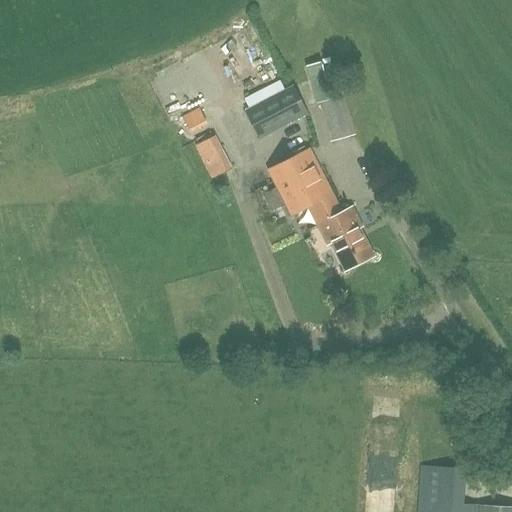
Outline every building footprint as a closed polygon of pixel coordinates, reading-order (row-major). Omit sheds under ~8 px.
[(330,100),(321,103),(332,141),(355,135),(345,96),(338,75),(324,79),(330,100)] [(293,88),(244,113),(258,142),(308,117),(293,88)] [(200,146),(215,180),(236,170),(222,137),(200,146)] [(307,206),(317,226),(341,214),(340,213),(309,150),(269,170),(291,214),(307,206)] [(341,214),(317,226),(327,245),(330,243),(344,271),(373,257),(359,229),(361,228),(351,208),(340,213),(341,214)]
